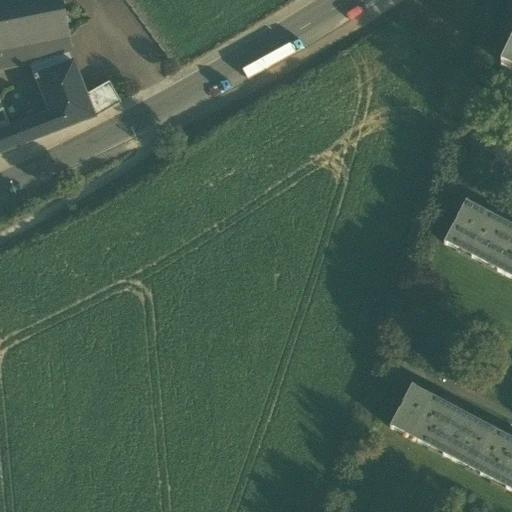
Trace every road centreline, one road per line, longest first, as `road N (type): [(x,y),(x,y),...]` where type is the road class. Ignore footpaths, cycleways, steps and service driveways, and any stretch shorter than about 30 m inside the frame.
road 1 (tertiary): [(0,185),(291,52),(362,0)]
road 2 (track): [(0,241),(137,161),(145,117)]
